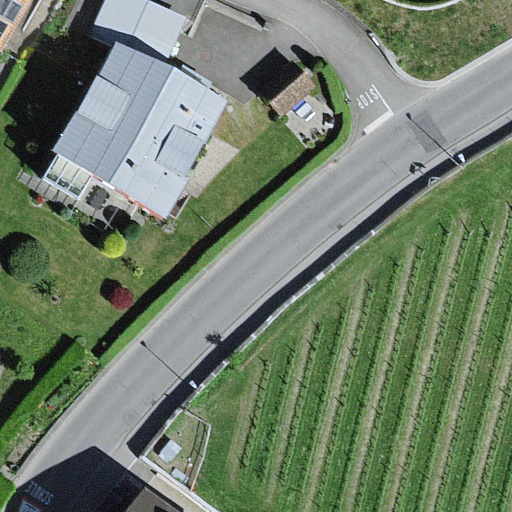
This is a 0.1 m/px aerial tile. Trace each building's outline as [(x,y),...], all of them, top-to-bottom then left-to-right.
[(0,0),(0,21),(12,0),(0,0)] [(182,26),(133,0),(94,0),(78,31),(103,45),(156,73),(182,26)] [(156,215),(216,105),(156,73),(103,45),(44,154),(156,215)] [(286,62),(253,93),(277,119),(310,88),(286,62)] [(164,511),(134,491),(117,511),(164,511)]
